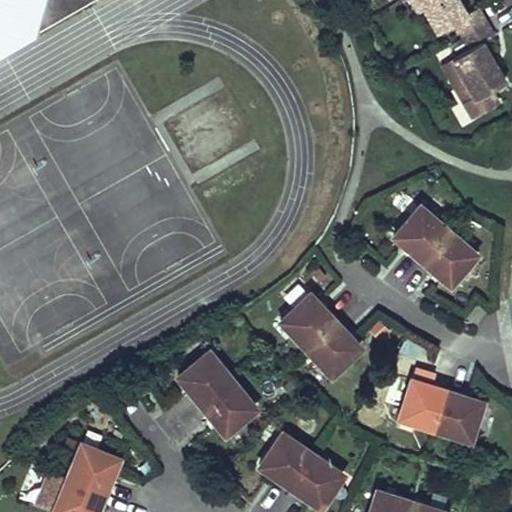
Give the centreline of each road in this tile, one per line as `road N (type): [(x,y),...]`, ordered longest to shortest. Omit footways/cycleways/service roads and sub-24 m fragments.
road 1 (residential): [(337,248),(376,293),(449,338),(511,356)]
road 2 (residential): [(133,408),(237,511)]
